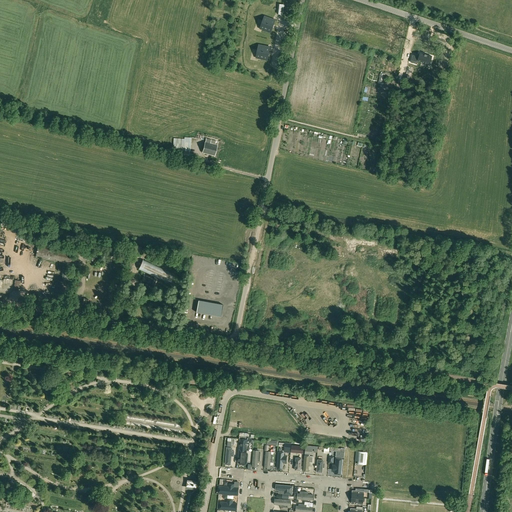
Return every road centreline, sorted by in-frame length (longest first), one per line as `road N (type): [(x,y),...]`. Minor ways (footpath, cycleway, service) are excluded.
road 1 (unclassified): [(235,339),(302,0)]
road 2 (unclassified): [(235,339),(0,303)]
road 3 (secondary): [(511,323),(483,511)]
road 4 (track): [(246,283),(291,302),(323,261),(387,287)]
road 5 (unclassified): [(511,50),(361,0)]
